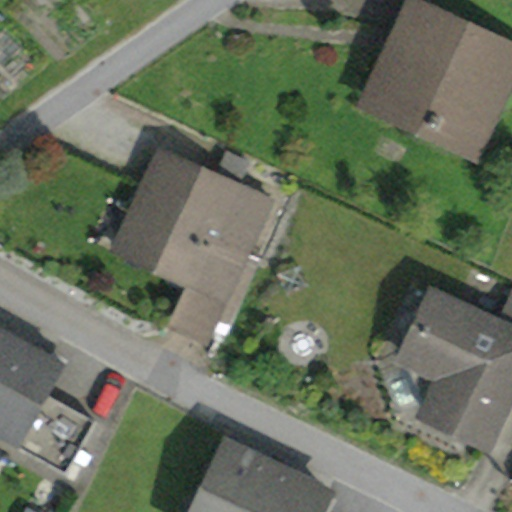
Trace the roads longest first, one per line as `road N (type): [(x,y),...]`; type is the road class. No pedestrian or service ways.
road 1 (residential): [(444,511),(0,283)]
road 2 (residential): [(0,150),(216,0)]
